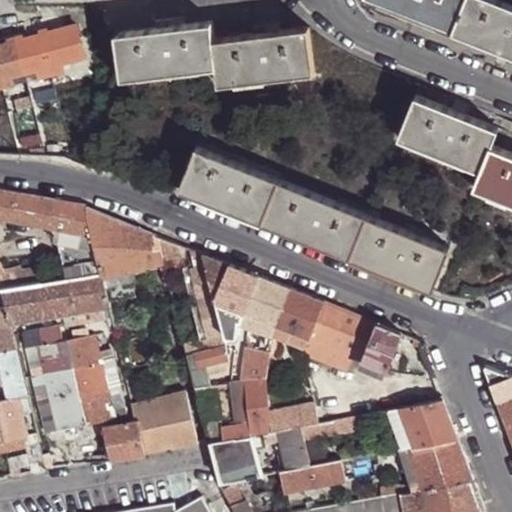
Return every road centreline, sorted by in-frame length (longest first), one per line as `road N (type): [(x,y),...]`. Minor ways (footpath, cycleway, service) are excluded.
road 1 (residential): [(0,169),(60,177),(185,217),(444,320)]
road 2 (residential): [(0,491),(205,459)]
road 3 (residential): [(444,320),(511,501)]
